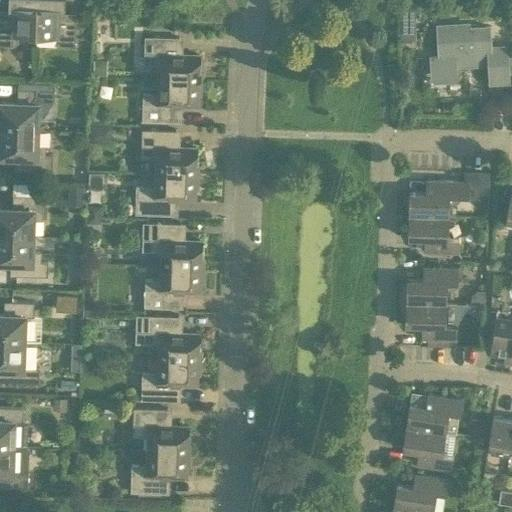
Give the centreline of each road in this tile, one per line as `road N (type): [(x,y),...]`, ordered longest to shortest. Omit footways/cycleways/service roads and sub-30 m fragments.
road 1 (residential): [(243,501),(233,474),(248,52),(258,0)]
road 2 (residential): [(379,374),(387,140),(511,144)]
road 3 (residential): [(353,511),(379,374)]
road 4 (residential): [(511,381),(379,374)]
